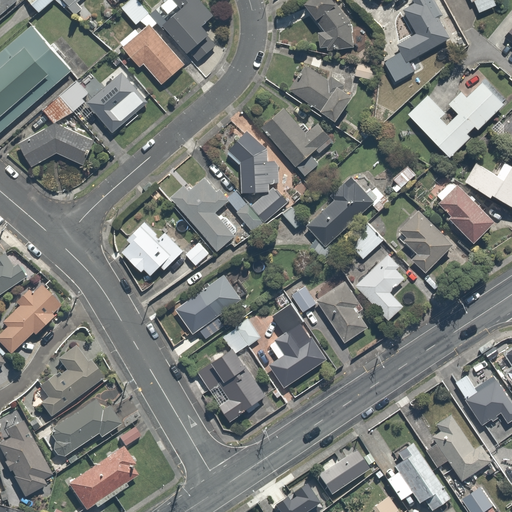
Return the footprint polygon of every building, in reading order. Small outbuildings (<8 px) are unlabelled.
[(0,0),(0,12),(14,0),(0,0)] [(28,0),(36,9),(46,0),(28,0)] [(63,0),(77,17),(88,8),(81,0),(63,0)] [(140,0),(128,0),(121,7),(137,23),(117,42),(140,65),(141,64),(159,82),(184,58),(152,26),(159,19),(140,0)] [(169,0),(176,7),(161,22),(165,25),(196,56),(215,37),(201,23),(214,10),(203,0),(169,0)] [(334,0),(309,0),(306,3),(323,28),(317,28),(317,46),(354,48),(355,29),(334,0)] [(438,0),(413,0),(414,0),(403,7),(417,29),(398,42),(401,47),(383,60),(396,79),(412,68),(406,59),(447,32),(438,18),(447,13),(438,0)] [(468,0),(472,12),(496,4),(494,0),(468,0)] [(0,133),(72,70),(32,25),(0,53),(0,133)] [(377,61),(357,60),(355,77),(375,79),(377,61)] [(351,94),(302,66),(289,88),(338,116),(351,94)] [(123,68),(86,99),(113,133),(151,102),(123,68)] [(74,80),(41,107),(53,121),(86,94),(74,80)] [(430,93),(408,113),(450,157),(507,102),(486,81),(468,98),(459,90),(448,100),(458,110),(452,116),(430,93)] [(302,132),(279,107),(260,124),(303,171),(316,159),(310,152),(331,133),(317,119),(302,132)] [(54,123),(18,140),(33,166),(57,152),(81,162),(91,137),(54,123)] [(247,129),(226,148),(240,159),(240,190),(268,190),(268,181),(277,181),(277,161),(266,161),(266,147),(247,129)] [(411,157),(387,186),(406,202),(430,173),(411,157)] [(495,175),(475,161),(463,179),(488,196),(491,191),(511,204),(511,162),(506,158),(495,175)] [(325,199),(328,202),(307,225),(326,242),(371,194),(349,173),(325,199)] [(184,187),(166,202),(185,226),(192,221),(216,249),(235,232),(215,209),(226,200),(206,176),(188,191),(184,187)] [(441,197),(438,200),(452,214),(447,218),(472,241),(494,218),(478,203),(480,201),(458,179),(452,185),(449,182),(437,194),(441,197)] [(236,189),(227,196),(253,230),(287,203),(276,189),(252,208),(236,189)] [(290,206),(281,213),(293,227),(301,220),(290,206)] [(453,246),(415,209),(396,228),(400,232),(397,235),(412,250),(407,255),(426,274),(453,246)] [(123,233),(129,239),(120,248),(141,270),(142,268),(149,274),(159,264),(162,267),(182,247),(164,229),(159,234),(141,216),(123,233)] [(196,237),(184,251),(196,263),(209,249),(196,237)] [(335,266),(350,281),(388,318),(400,306),(386,292),(410,269),(379,238),(359,258),(351,250),(335,266)] [(0,292),(23,276),(13,262),(0,270),(0,292)] [(221,270),(185,299),(205,325),(241,296),(221,270)] [(357,299),(344,279),(314,299),(342,342),(367,326),(352,303),(357,299)] [(304,285),(291,292),(301,309),(314,301),(304,285)] [(6,323),(0,329),(0,342),(9,351),(31,328),(33,330),(57,304),(37,286),(30,293),(25,289),(13,302),(16,305),(2,320),(6,323)] [(290,302),(274,313),(283,328),(267,338),(278,355),(267,362),(282,387),(326,359),(290,302)] [(244,318),(222,334),(230,344),(211,358),(212,360),(196,372),(229,419),(267,392),(236,349),(256,334),(244,318)] [(38,383),(46,394),(39,399),(50,414),(105,374),(77,336),(55,352),(66,367),(55,375),(53,372),(38,383)] [(511,398),(496,371),(477,381),(470,368),(454,377),(490,441),(511,428),(511,398)] [(98,401),(51,430),(57,439),(49,444),(57,457),(96,433),(100,440),(122,426),(110,406),(103,410),(98,401)] [(441,428),(432,434),(437,442),(427,448),(439,468),(447,463),(456,477),(489,456),(480,442),(470,448),(449,414),(437,421),(441,428)] [(9,437),(0,442),(0,454),(23,495),(44,482),(41,477),(49,473),(17,419),(3,427),(9,437)] [(133,423),(118,435),(126,445),(141,433),(133,423)] [(447,494),(413,440),(402,447),(407,455),(392,464),(396,470),(386,476),(399,497),(410,490),(418,501),(422,498),(427,506),(447,494)] [(120,446),(66,486),(84,509),(94,502),(95,504),(139,472),(120,446)] [(354,448),(317,474),(330,492),(367,466),(354,448)] [(482,483),(459,499),(468,511),(474,511),(493,500),(482,483)] [(372,509),(368,511),(400,511),(386,492),(369,505),(372,509)]
